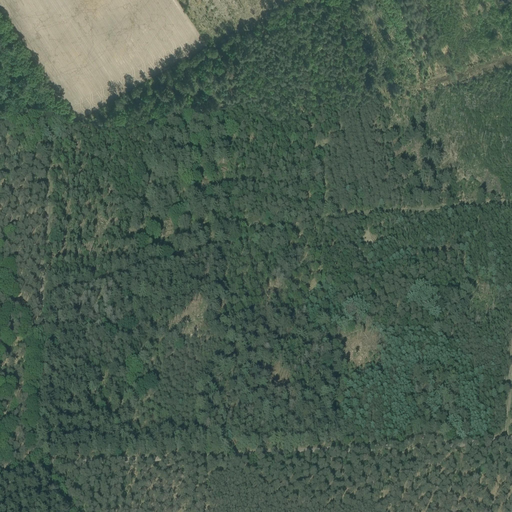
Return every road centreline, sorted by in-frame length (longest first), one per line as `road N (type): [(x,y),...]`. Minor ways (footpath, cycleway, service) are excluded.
road 1 (track): [(0,479),(42,464),(374,448),(412,438),(446,445),(507,440),(511,358)]
road 2 (track): [(511,200),(322,216),(307,0)]
road 3 (track): [(0,174),(46,148),(34,467)]
road 4 (track): [(322,216),(40,300)]
road 5 (track): [(57,141),(307,0)]
